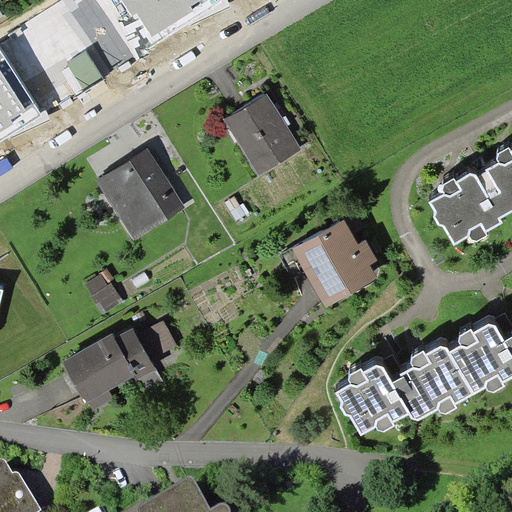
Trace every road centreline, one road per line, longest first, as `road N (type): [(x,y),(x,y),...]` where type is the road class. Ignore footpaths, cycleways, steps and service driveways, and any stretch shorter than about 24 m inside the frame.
road 1 (residential): [(316,0),(0,192)]
road 2 (residential): [(361,457),(171,458),(0,436)]
